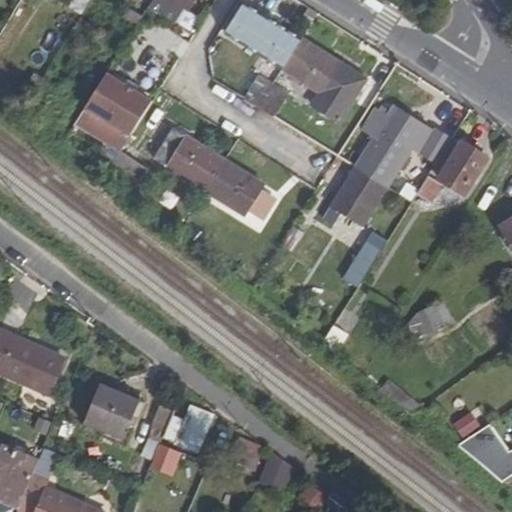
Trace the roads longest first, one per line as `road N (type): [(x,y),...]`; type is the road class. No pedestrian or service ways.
road 1 (residential): [(363,508),(0,240)]
road 2 (residential): [(479,78),(346,0)]
